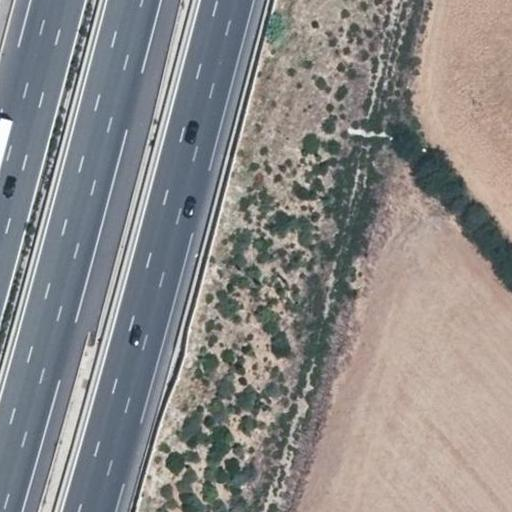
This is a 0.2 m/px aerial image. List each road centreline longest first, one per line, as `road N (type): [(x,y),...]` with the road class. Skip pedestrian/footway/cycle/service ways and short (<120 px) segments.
road 1 (motorway): [(88,511),(226,0)]
road 2 (track): [(268,511),(306,404),(398,0)]
road 3 (motorway): [(0,493),(133,0)]
road 4 (motorway): [(58,0),(0,221)]
